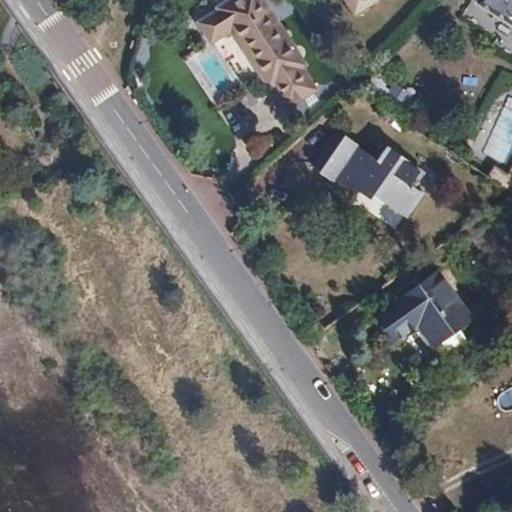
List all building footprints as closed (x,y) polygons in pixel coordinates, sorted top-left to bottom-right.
[(302,63),(257,0),(232,0),(216,11),(218,15),(198,29),(210,46),(231,32),(268,86),(272,83),(286,104),(312,86),(298,66),(302,63)] [(348,0),(357,12),(374,0),(348,0)] [(511,0),(477,0),(511,23),(511,0)] [(504,166),(511,151),(511,95),(506,92),(473,148),(504,166)] [(231,132),(251,123),(240,100),(220,109),(231,132)] [(366,189),(406,218),(424,195),(413,187),(424,172),(390,148),(380,161),(344,136),(320,170),(360,198),(366,189)] [(511,191),(511,166),(507,177),(494,168),(486,178),(510,195),(511,191)] [(471,322),(438,277),(377,319),(394,344),(418,327),(433,348),(471,322)] [(511,388),(496,394),(502,412),(511,407),(511,388)]
